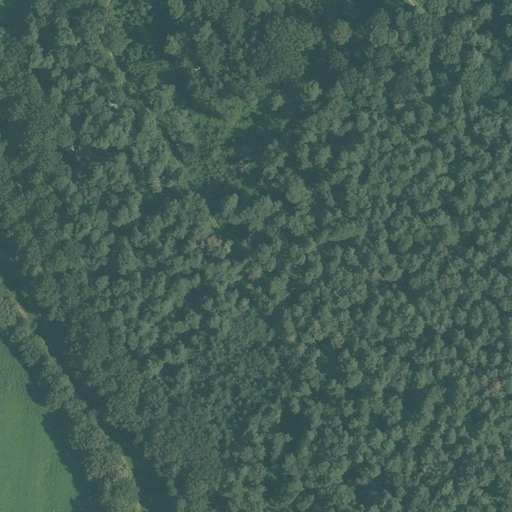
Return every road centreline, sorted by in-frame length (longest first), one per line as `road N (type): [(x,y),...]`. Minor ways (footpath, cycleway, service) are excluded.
road 1 (track): [(99,30),(369,511)]
road 2 (track): [(135,511),(135,501),(0,306)]
road 3 (track): [(511,421),(405,511)]
road 4 (track): [(511,96),(417,0)]
